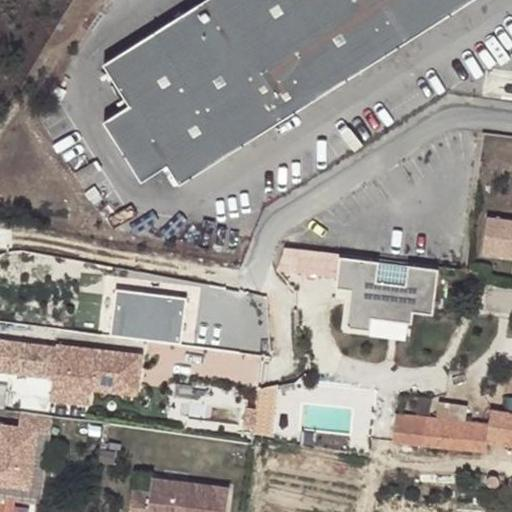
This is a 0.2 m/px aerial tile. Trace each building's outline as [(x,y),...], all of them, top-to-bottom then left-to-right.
[(168,165),(180,185),(473,0),(205,0),(104,64),(130,105),(104,122),(142,182),(168,165)] [(511,258),(511,221),(487,217),(485,217),(481,254),(511,258)] [(377,263),(338,258),(335,279),(350,281),(348,291),(344,329),(368,331),(369,320),(409,324),(411,313),(430,316),(436,271),(406,267),(404,287),(374,283),(377,263)] [(0,310),(4,311),(10,275),(0,273),(0,310)] [(348,291),(350,281),(335,279),(334,289),(348,291)] [(181,283),(162,282),(157,329),(176,331),(176,338),(216,341),(216,336),(227,336),(228,320),(218,319),(220,291),(181,288),(181,283)] [(264,307),(265,298),(253,296),(251,304),(264,307)] [(112,337),(141,341),(143,330),(101,325),(100,335),(112,337)] [(126,354),(55,346),(55,348),(3,342),(0,368),(0,372),(51,379),(49,400),(75,403),(77,381),(122,387),(126,354)] [(122,387),(77,381),(75,403),(88,405),(90,390),(136,396),(141,356),(126,354),(122,387)] [(485,441),(511,444),(511,411),(490,409),(488,422),(485,441)] [(391,441),(484,451),(485,441),(488,422),(394,411),(391,441)] [(38,431),(51,433),(53,417),(22,412),(19,427),(0,424),(0,483),(30,488),(38,431)] [(0,495),(41,502),(51,433),(38,431),(30,488),(0,483),(0,495)] [(230,511),(232,495),(156,484),(154,499),(135,496),(132,511),(230,511)]
